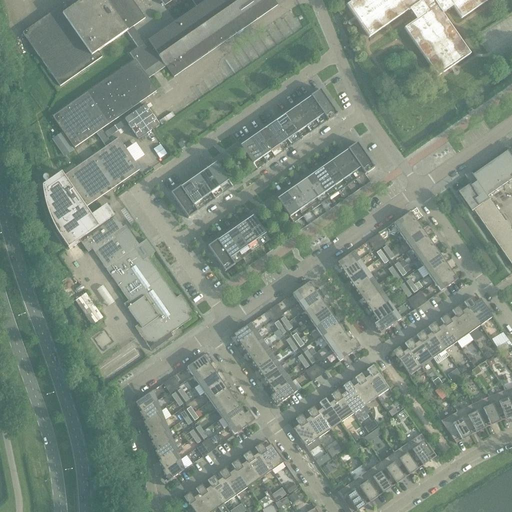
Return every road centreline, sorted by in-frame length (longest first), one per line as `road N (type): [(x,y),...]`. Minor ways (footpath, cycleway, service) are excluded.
road 1 (secondary): [(87,511),(71,417),(0,185)]
road 2 (residential): [(174,242),(139,193),(339,51)]
road 3 (residential): [(274,426),(483,280)]
road 4 (residential): [(226,320),(418,187)]
road 5 (unclassified): [(174,242),(366,112)]
road 6 (secondary): [(0,289),(48,436),(59,511)]
road 7 (residential): [(156,509),(123,391),(210,331)]
road 8 (residential): [(156,509),(274,426)]
road 9 (residential): [(389,511),(456,464),(511,437)]
